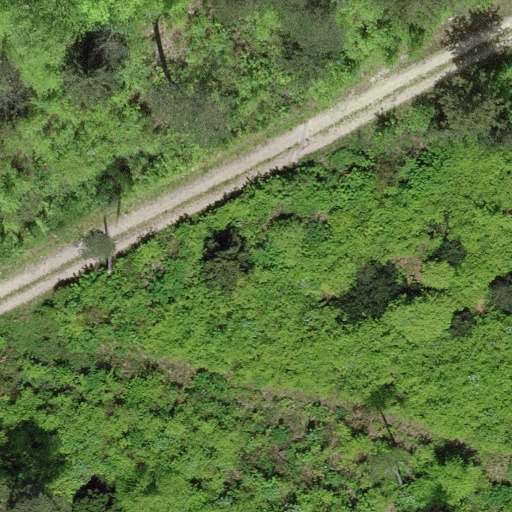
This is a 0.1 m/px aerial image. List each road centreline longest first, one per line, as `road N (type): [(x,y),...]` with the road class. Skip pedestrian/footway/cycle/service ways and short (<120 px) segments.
road 1 (track): [(511,24),(0,298)]
road 2 (track): [(511,471),(301,406),(0,343)]
